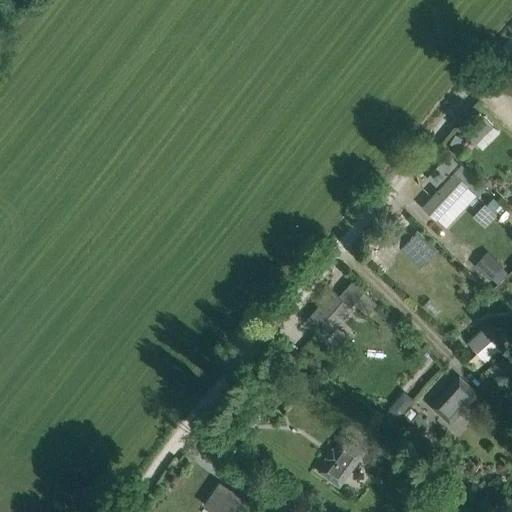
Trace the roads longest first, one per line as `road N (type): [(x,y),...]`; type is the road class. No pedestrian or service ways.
road 1 (track): [(119,511),(511,33)]
road 2 (track): [(321,258),(451,360)]
